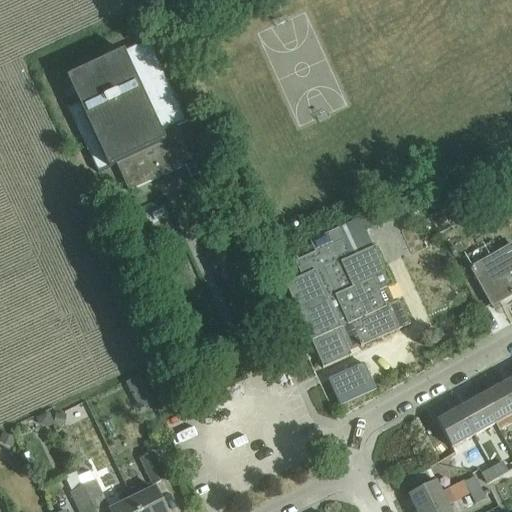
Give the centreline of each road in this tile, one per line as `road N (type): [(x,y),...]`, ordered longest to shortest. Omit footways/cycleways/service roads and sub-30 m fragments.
road 1 (residential): [(364,423),(213,493),(211,511)]
road 2 (residential): [(364,423),(511,340)]
